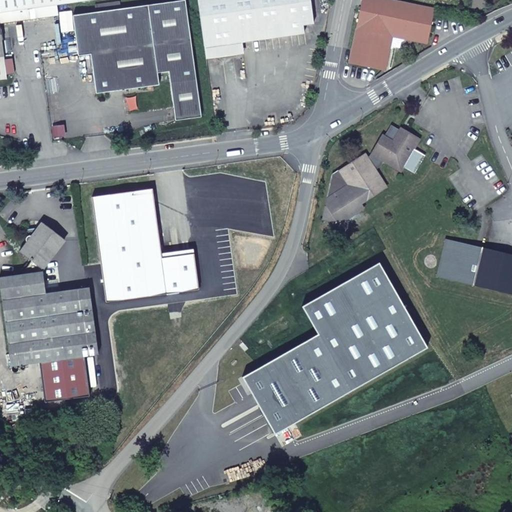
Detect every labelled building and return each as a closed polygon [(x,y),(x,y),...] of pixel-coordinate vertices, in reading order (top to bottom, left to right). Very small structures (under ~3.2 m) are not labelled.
[(0,0),(0,12),(25,9),(57,5),(91,0),(0,0)] [(96,12),(73,15),(78,56),(91,54),(96,93),(159,85),(157,73),(169,71),(175,120),(201,117),(186,0),(120,9),(119,2),(95,5),(96,12)] [(197,0),(204,47),(242,42),(303,34),(302,25),(313,24),(310,0),(197,0)] [(427,43),(434,7),(400,0),(363,0),(351,62),(386,69),(390,49),(395,47),(400,47),(401,42),(407,39),(427,43)] [(57,5),(25,9),(26,19),(58,15),(57,5)] [(0,80),(7,79),(0,28),(0,23),(26,19),(25,9),(0,12),(0,80)] [(242,42),(204,47),(206,58),(243,53),(242,42)] [(403,134),(398,131),(390,127),(384,137),(383,136),(371,158),(368,159),(365,154),(334,175),(323,219),(338,222),(339,216),(348,218),(363,208),(361,204),(386,187),(375,169),(380,166),(383,160),(401,170),(404,165),(414,170),(423,154),(413,148),(419,139),(405,131),(403,134)] [(91,197),(105,302),(198,290),(193,254),(161,258),(152,189),(91,197)] [(98,355),(89,287),(46,293),(43,269),(64,240),(42,223),(37,231),(29,232),(29,236),(26,240),(27,243),(20,252),(32,261),(25,272),(25,275),(0,278),(0,288),(11,366),(26,364),(39,363),(44,402),(89,397),(84,357),(98,355)] [(436,275),(511,293),(511,254),(445,239),(436,275)] [(242,377),(275,435),(427,347),(379,262),(301,306),(317,334),(242,377)] [(26,364),(11,366),(12,374),(27,372),(26,364)]
